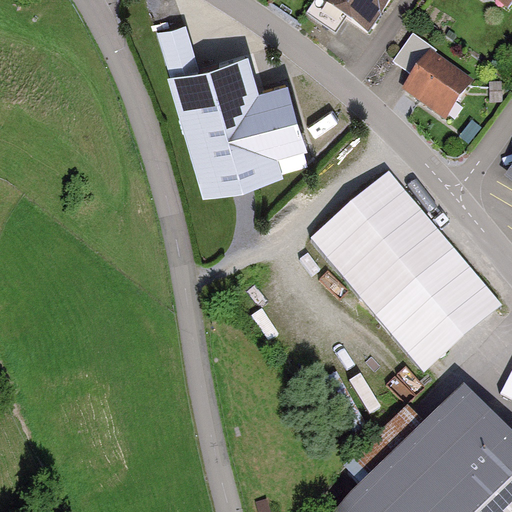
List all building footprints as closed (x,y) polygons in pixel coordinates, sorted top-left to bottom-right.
[(399,0),(324,0),(321,5),(371,40),(399,0)] [(511,0),(497,0),(511,10),(511,0)] [(198,70),(185,28),(161,35),(207,192),(279,171),(274,154),(304,145),(287,85),(256,93),(246,56),(198,70)] [(478,89),(433,56),(405,94),(451,126),(478,89)] [(389,173),(311,240),(425,371),(502,304),(389,173)] [(511,511),(511,441),(468,396),(346,511),(511,511)]
